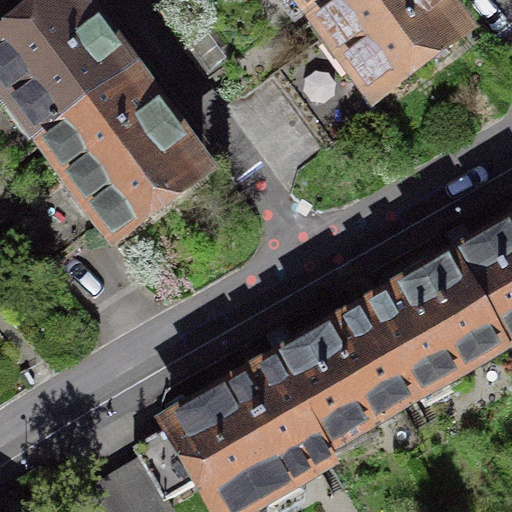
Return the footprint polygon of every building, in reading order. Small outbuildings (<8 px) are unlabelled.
[(0,0),(0,88),(41,144),(131,78),(119,63),(73,0),(65,0),(42,17),(29,0),(0,0)] [(272,76),(327,151),(386,117),(374,101),(463,36),(436,0),(340,0),(313,20),(325,37),(272,76)] [(298,0),(313,20),(340,0),(298,0)] [(144,96),(131,78),(41,144),(65,177),(11,217),(46,266),(101,225),(113,242),(203,176),(144,96)] [(511,232),(455,265),(503,349),(511,344),(511,232)] [(378,309),(365,317),(413,401),(503,349),(455,265),(378,309)] [(413,401),(365,317),(352,324),(276,368),(331,464),(333,463),(326,451),(413,401)] [(195,473),(217,511),(248,511),(331,464),(276,368),(262,376),(133,451),(140,463),(82,498),(93,511),(172,511),(166,502),(195,486),(189,476),(195,473)]
